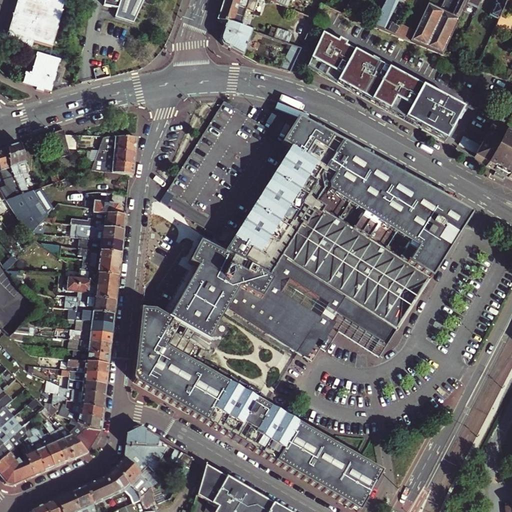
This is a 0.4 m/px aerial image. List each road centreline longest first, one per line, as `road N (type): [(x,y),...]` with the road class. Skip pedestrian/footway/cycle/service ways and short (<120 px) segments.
road 1 (secondary): [(202,88),(251,90),(324,113),(511,216)]
road 2 (secondary): [(511,197),(338,103),(256,76),(201,72)]
road 3 (tertiary): [(169,91),(140,181),(116,411)]
road 4 (secondary): [(511,305),(404,511)]
road 5 (residential): [(116,411),(158,419),(318,511)]
road 6 (secondary): [(172,75),(0,122)]
road 7 (secondary): [(6,134),(169,91)]
road 8 (tertiary): [(10,511),(101,460),(116,411)]
